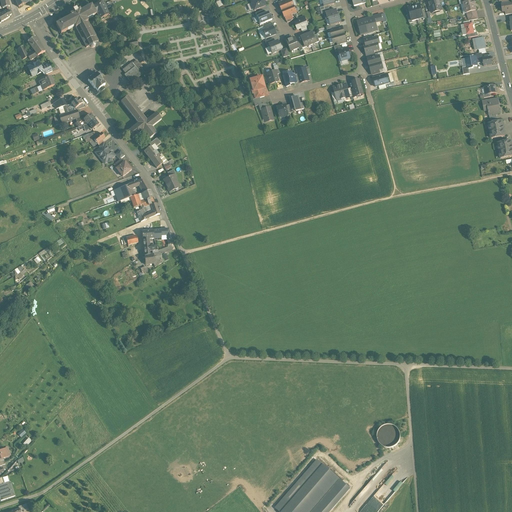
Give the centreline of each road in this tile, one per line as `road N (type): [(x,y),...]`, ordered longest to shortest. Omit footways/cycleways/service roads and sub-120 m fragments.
road 1 (track): [(511,369),(230,357),(42,493),(0,507)]
road 2 (track): [(230,357),(184,255),(398,194),(511,174)]
road 3 (residential): [(184,255),(134,156),(32,16)]
road 4 (track): [(405,365),(417,511)]
